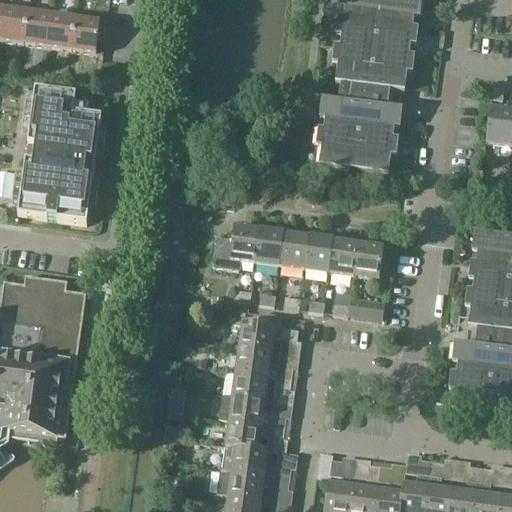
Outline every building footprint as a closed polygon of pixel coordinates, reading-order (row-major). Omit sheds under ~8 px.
[(376,8),(376,0),(345,0),(335,87),(340,87),(338,106),(327,105),(318,170),(349,174),(350,165),(358,166),(357,175),(388,178),(396,114),(387,113),(389,94),(404,96),(415,3),(391,0),(384,0),(383,9),(376,8)] [(28,15),(3,12),(0,34),(0,44),(23,47),(28,15)] [(53,19),(28,15),(23,47),(48,51),(53,19)] [(48,51),(71,54),(75,22),(53,19),(48,51)] [(75,22),(71,54),(95,57),(99,25),(75,22)] [(493,88),(491,103),(502,104),(504,89),(493,88)] [(17,219),(86,228),(101,121),(73,117),(75,98),(34,93),(27,148),(35,149),(33,165),(24,164),(17,219)] [(485,146),(510,150),(511,137),(511,116),(489,113),(485,146)] [(254,267),(258,233),(259,229),(244,227),(243,231),(233,229),(231,244),(220,242),(216,271),(240,274),(242,265),(254,267)] [(283,236),(258,233),(254,267),(279,270),(283,236)] [(307,240),(283,236),(279,270),(303,274),(307,240)] [(511,251),(509,252),(510,242),(479,238),(467,331),(476,332),(474,351),(459,349),(451,414),(482,418),(483,409),(490,410),(489,418),(511,421),(511,251)] [(333,244),(307,240),(303,274),(328,277),(333,244)] [(357,247),(333,244),(328,277),(353,281),(357,247)] [(383,251),(357,247),(353,281),(378,284),(383,251)] [(0,411),(7,413),(10,418),(7,435),(65,442),(86,299),(66,295),(67,287),(24,280),(23,289),(4,286),(0,310),(0,411)] [(235,294),(234,305),(249,307),(250,296),(235,294)] [(335,297),(333,308),(338,308),(349,310),(350,302),(350,299),(335,297)] [(275,300),(260,298),(258,308),(273,311),(275,300)] [(221,311),(222,302),(212,300),(211,310),(221,311)] [(299,303),(284,301),(283,312),(298,314),(299,303)] [(350,302),(349,310),(347,321),(347,322),(382,327),(384,307),(350,302)] [(307,315),(322,317),(324,307),(309,304),(307,315)] [(333,308),(332,319),(347,321),(349,310),(333,308)] [(259,318),(258,328),(241,326),(238,351),(271,355),(275,330),(276,320),(259,318)] [(378,333),(376,343),(386,344),(388,334),(378,333)] [(236,369),(234,376),(268,381),(275,382),(291,384),(292,373),(277,371),(269,370),(271,355),(238,351),(236,369)] [(207,364),(195,363),(194,370),(205,372),(207,364)] [(234,376),(231,401),(264,405),(268,381),(234,376)] [(289,395),(291,384),(275,382),(274,392),(289,395)] [(262,420),(264,405),(231,401),(228,426),(284,434),(285,422),(270,419),(270,421),(262,420)] [(228,426),(224,450),(258,454),(259,445),(267,446),(267,441),(282,444),(284,434),(228,426)] [(258,453),(258,454),(224,450),(221,474),(289,484),(291,472),(265,469),(267,455),(258,453)] [(329,485),(330,480),(331,465),(332,460),(320,459),(317,483),(329,485)] [(424,511),(431,465),(420,464),(416,489),(403,487),(399,511),(424,511)] [(331,465),(330,480),(340,482),(340,481),(342,466),(331,465)] [(424,511),(449,511),(452,494),(438,493),(442,467),(431,465),(424,511)] [(349,511),(373,511),(379,470),(369,469),(366,492),(352,490),(349,511)] [(391,472),(379,470),(373,511),(399,511),(403,487),(402,487),(400,497),(388,495),(391,472)] [(465,496),(452,494),(449,511),(474,511),(480,472),(469,470),(465,496)] [(474,511),(499,511),(501,501),(487,499),(491,473),(480,472),(474,511)] [(227,501),(227,500),(260,505),(262,490),(273,491),(272,492),(287,494),(289,484),(221,474),(221,475),(219,475),(216,499),(227,501)] [(323,511),(349,511),(352,490),(327,487),(323,511)] [(227,501),(225,511),(259,511),(260,505),(227,500),(227,501)] [(511,511),(511,501),(501,501),(499,511),(511,511)]
